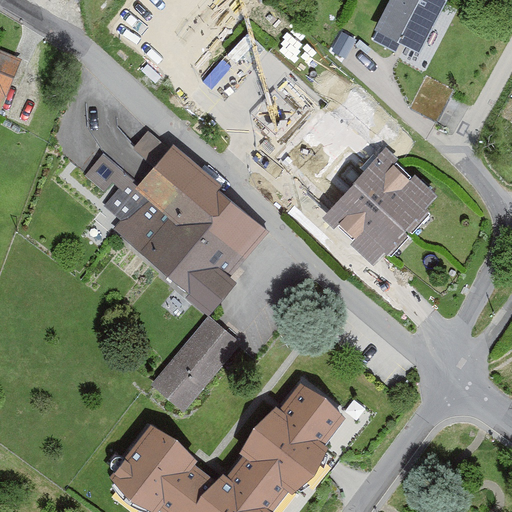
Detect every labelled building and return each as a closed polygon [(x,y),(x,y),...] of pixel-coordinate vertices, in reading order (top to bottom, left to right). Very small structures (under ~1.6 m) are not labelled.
[(444,0),(388,0),(374,27),(419,50),(444,0)] [(22,57),(0,47),(0,107),(1,108),(22,57)] [(439,196),(328,95),(264,164),(375,265),(439,196)] [(234,269),(270,227),(171,143),(138,182),(103,152),(84,174),(104,191),(112,181),(118,187),(103,205),(120,219),(113,227),(209,310),(236,278),(230,273),(234,269)] [(207,315),(150,382),(184,410),(240,342),(207,315)] [(292,481),(298,486),(326,449),(321,445),(345,415),(301,380),(248,447),(292,481)] [(196,511),(227,473),(157,418),(114,472),(165,511),(196,511)] [(292,481),(248,447),(227,473),(196,511),(267,511),(292,481)]
